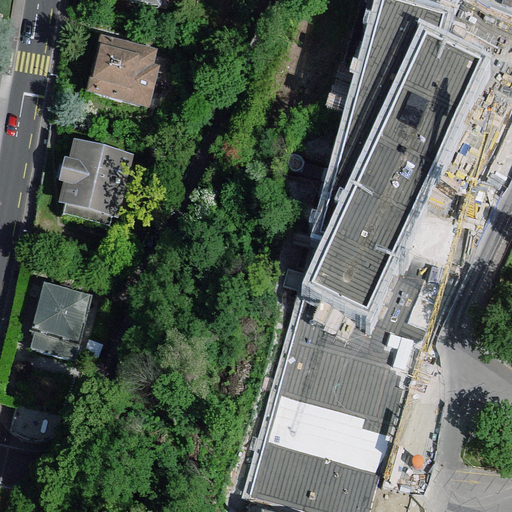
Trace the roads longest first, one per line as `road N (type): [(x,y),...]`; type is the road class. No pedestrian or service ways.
road 1 (residential): [(289,0),(80,436),(43,464),(0,461)]
road 2 (residential): [(429,341),(404,408),(408,476),(442,503),(511,503)]
road 3 (residential): [(511,168),(429,341)]
road 4 (secondary): [(23,120),(41,0)]
